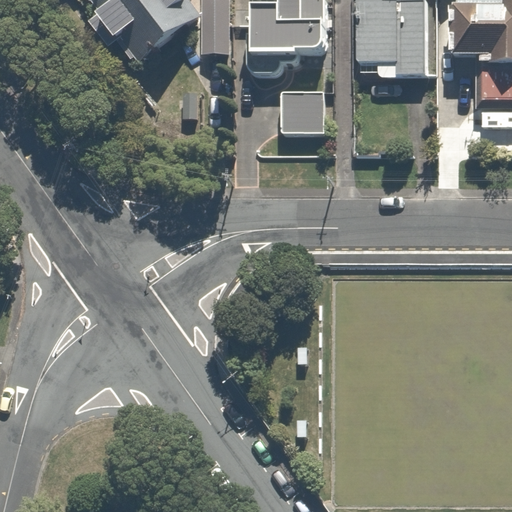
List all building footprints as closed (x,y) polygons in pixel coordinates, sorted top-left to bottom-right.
[(147,0),(150,5),(113,30),(134,60),(171,34),(193,66),(236,66),(236,0),(209,0),(209,13),(200,0),(147,0)] [(290,73),(346,74),(346,38),(338,38),(338,9),(330,9),(329,0),(293,0),(293,21),(264,20),(264,48),(249,48),(249,85),(290,85),(290,73)] [(401,0),(361,0),(362,87),(436,87),(436,14),(401,14),(401,0)] [(511,0),(465,0),(465,18),(456,18),(455,79),(483,80),(483,115),(511,115),(511,0)] [(336,99),(290,100),(291,145),(338,144),(336,99)]
